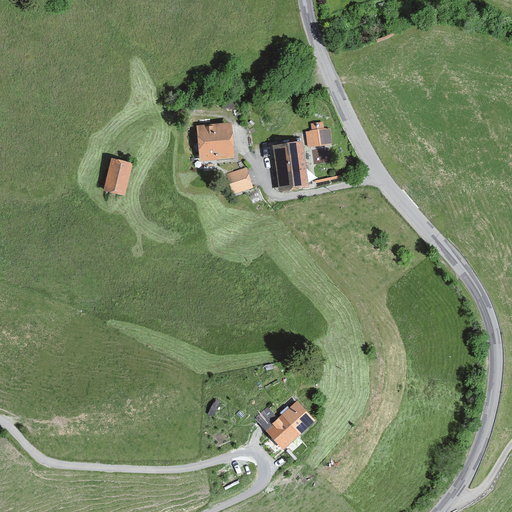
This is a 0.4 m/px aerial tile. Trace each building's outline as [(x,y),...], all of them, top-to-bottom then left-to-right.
[(237,124),(200,127),(202,163),(239,160),(237,124)] [(334,129),(308,133),(309,148),(338,145),(334,129)] [(307,143),(276,147),(282,193),(314,188),(307,143)] [(131,197),(137,164),(113,160),(107,193),(131,197)] [(246,170),(228,175),(233,194),(252,189),(246,170)] [(261,419),(291,452),(325,421),(306,400),(286,418),(275,407),(261,419)]
